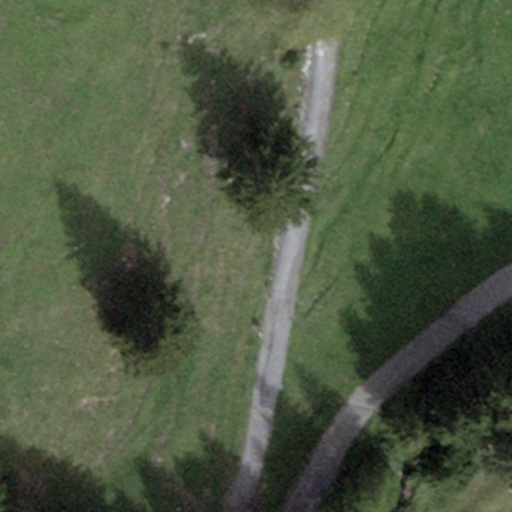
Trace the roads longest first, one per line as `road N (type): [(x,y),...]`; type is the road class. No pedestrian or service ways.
road 1 (track): [(326,0),(324,79),(281,316),(258,511)]
road 2 (track): [(298,511),(350,408),(453,311),(511,291)]
